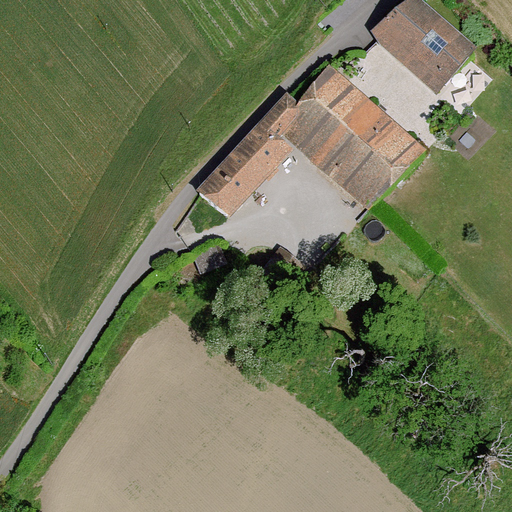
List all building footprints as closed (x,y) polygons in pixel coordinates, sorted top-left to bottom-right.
[(414,2),(374,36),(383,44),(437,93),(474,56),(414,2)] [(341,85),(331,75),(289,137),(370,211),(423,156),(341,85)] [(288,104),(202,197),(228,220),(288,158),(273,148),(285,133),(295,120),(288,104)] [(281,254),(265,274),(288,293),(304,272),(281,254)] [(294,298),(314,315),(344,280),(324,264),(312,278),(294,298)]
